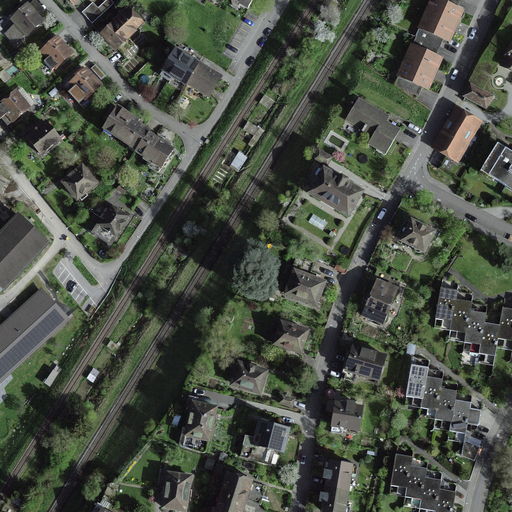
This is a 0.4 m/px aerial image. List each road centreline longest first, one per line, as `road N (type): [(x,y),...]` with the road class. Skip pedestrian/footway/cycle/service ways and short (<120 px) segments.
road 1 (residential): [(408,177),(357,266),(331,335),(294,511)]
road 2 (residential): [(197,141),(108,279),(0,154)]
road 3 (residential): [(45,0),(126,88),(197,141)]
road 4 (residential): [(491,0),(408,177)]
road 5 (residential): [(281,0),(197,141)]
